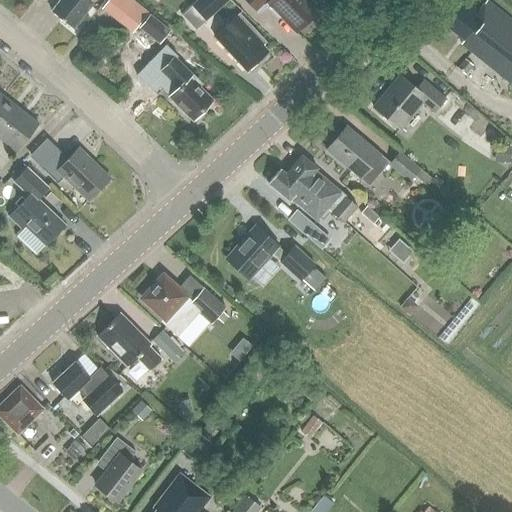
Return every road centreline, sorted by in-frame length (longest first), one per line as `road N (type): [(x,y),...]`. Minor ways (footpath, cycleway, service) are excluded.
road 1 (secondary): [(189,201),(393,0)]
road 2 (unclassified): [(189,201),(117,122),(0,29)]
road 3 (secondary): [(0,370),(189,201)]
